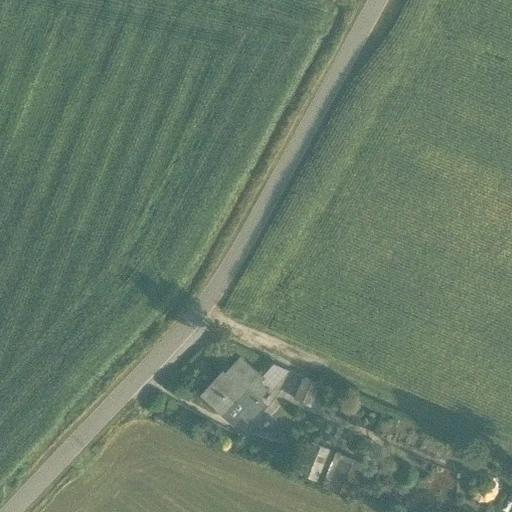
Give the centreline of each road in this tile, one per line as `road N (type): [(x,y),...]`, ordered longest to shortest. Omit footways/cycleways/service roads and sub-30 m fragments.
road 1 (unclassified): [(12,511),(203,305),(375,0)]
road 2 (track): [(511,441),(203,305)]
